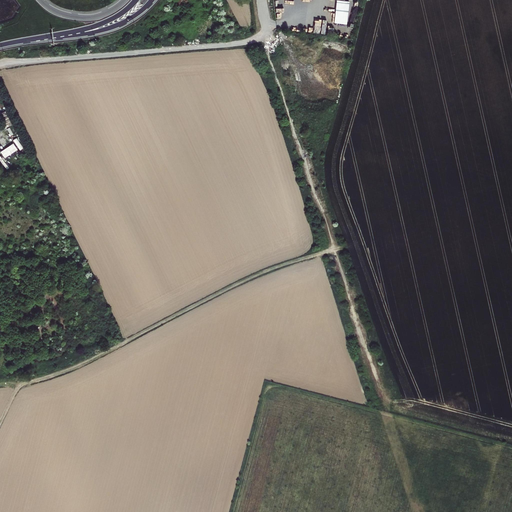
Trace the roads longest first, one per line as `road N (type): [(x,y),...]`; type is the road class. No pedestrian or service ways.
road 1 (track): [(264,36),(333,249),(261,272),(80,364),(20,385),(0,423)]
road 2 (unclassified): [(263,0),(264,36),(235,44),(0,65)]
